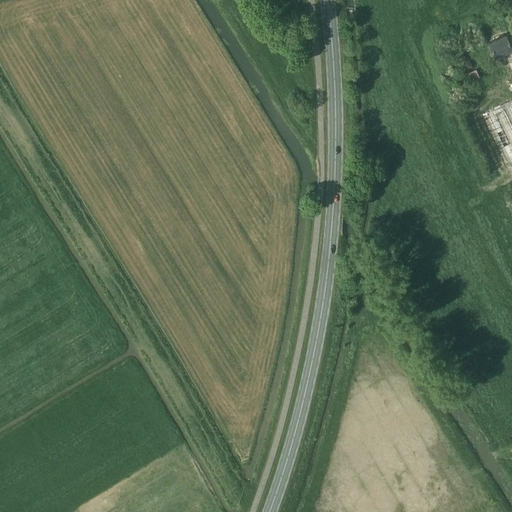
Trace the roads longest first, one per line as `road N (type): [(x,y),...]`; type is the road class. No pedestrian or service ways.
road 1 (primary): [(268,511),(303,395),(326,245),(332,107),(323,0)]
road 2 (track): [(241,511),(0,101)]
